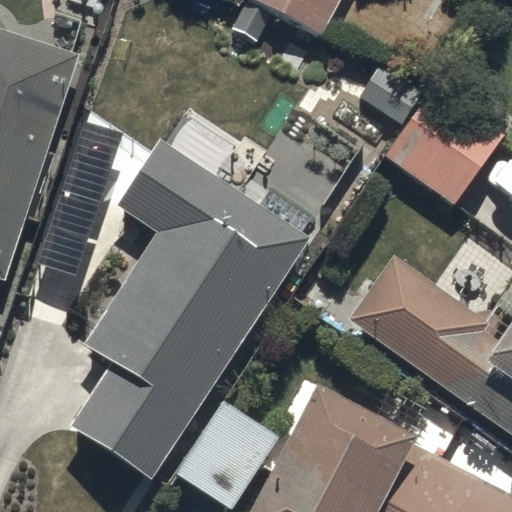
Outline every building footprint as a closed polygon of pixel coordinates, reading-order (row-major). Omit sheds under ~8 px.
[(339,0),(251,0),(318,38),(339,0)] [(77,62),(0,38),(0,340),(3,331),(0,330),(0,284),(7,287),(77,62)] [(404,128),(358,100),(337,133),(455,211),(503,137),(425,92),(404,128)] [(252,209),(155,146),(111,212),(153,239),(80,351),(105,368),(61,434),(144,489),(304,245),(299,242),(308,228),(260,197),(252,209)] [(391,263),(345,327),(511,445),(511,285),(482,327),(391,263)] [(511,511),(511,501),(310,397),(250,511),(511,511)] [(174,482),(221,511),(231,511),(277,443),(222,407),(174,482)]
